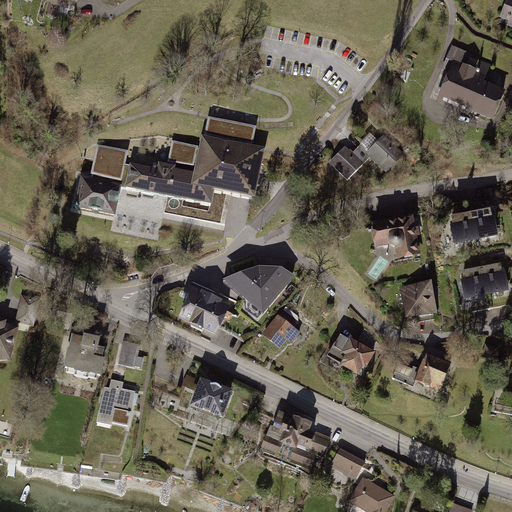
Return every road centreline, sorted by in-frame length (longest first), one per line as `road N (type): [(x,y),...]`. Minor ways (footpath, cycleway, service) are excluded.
road 1 (secondary): [(114,311),(446,470),(511,492)]
road 2 (residential): [(244,251),(246,236),(337,128),(427,0)]
road 3 (residential): [(268,241),(325,275),(387,330),(425,338),(511,324)]
road 4 (residential): [(268,241),(353,203),(511,172)]
road 5 (residential): [(114,311),(127,295),(244,251)]
road 6 (secondary): [(0,256),(114,311)]
